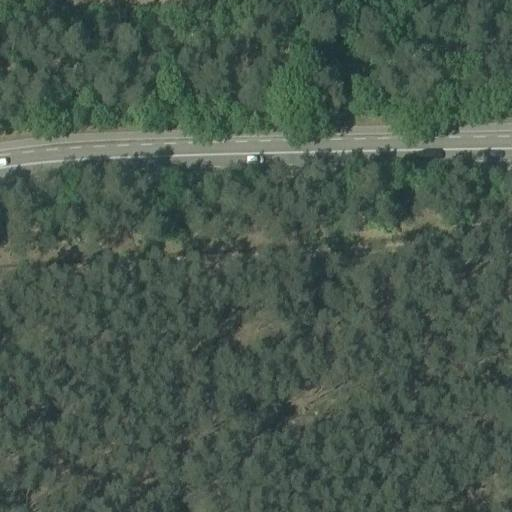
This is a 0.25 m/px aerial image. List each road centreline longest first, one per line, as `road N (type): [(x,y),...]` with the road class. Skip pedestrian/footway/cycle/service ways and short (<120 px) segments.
road 1 (track): [(511,260),(214,260),(0,283)]
road 2 (primary): [(0,169),(511,150)]
road 3 (track): [(0,6),(511,0)]
